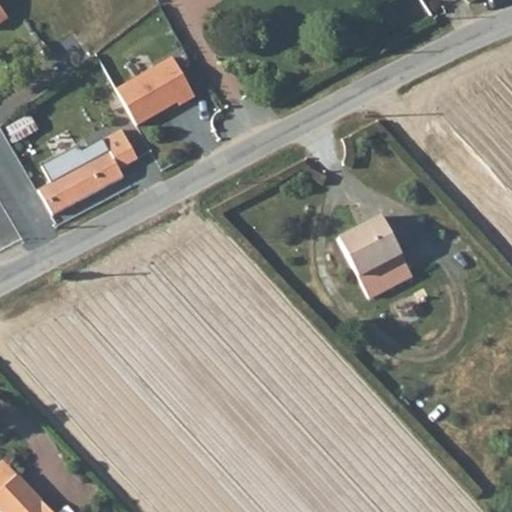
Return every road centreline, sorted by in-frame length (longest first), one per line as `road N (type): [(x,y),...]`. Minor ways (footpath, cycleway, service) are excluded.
road 1 (tertiary): [(0,278),(432,52),(511,21)]
road 2 (unknown): [(250,147),(172,29),(160,23),(147,24),(0,137)]
road 3 (unknown): [(0,361),(141,511)]
